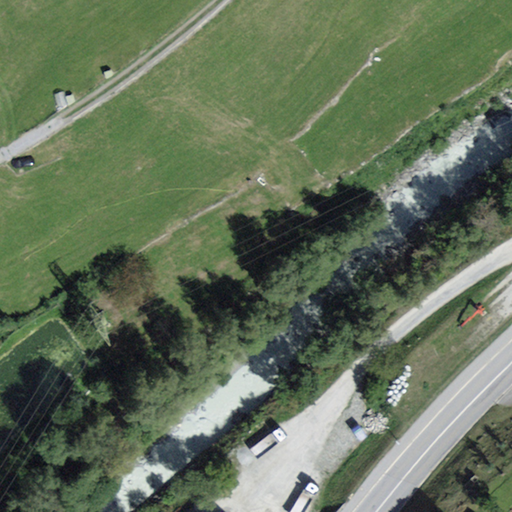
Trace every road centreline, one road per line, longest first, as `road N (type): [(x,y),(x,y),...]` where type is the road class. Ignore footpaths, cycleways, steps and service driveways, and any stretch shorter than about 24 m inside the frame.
road 1 (track): [(225,0),(172,45),(0,154)]
road 2 (secondary): [(511,364),(454,413),(371,511)]
